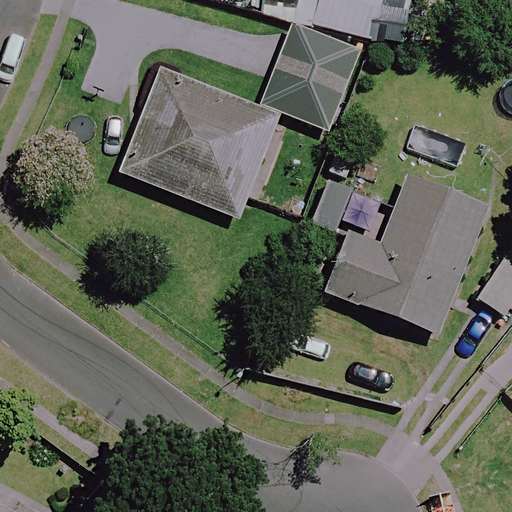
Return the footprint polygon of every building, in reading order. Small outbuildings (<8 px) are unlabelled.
[(365,41),(374,0),(310,0),(304,27),(365,41)] [(511,0),(464,0),(465,25),(511,23),(511,0)] [(355,51),(284,24),(252,108),(323,135),(355,51)] [(272,119),(151,73),(111,177),(232,222),(272,119)] [(432,335),(479,208),(396,177),(372,243),(338,231),(315,292),(432,335)] [(348,190),(320,181),(304,227),(333,237),(348,190)] [(511,300),(511,255),(503,249),(468,301),(498,321),(511,300)]
